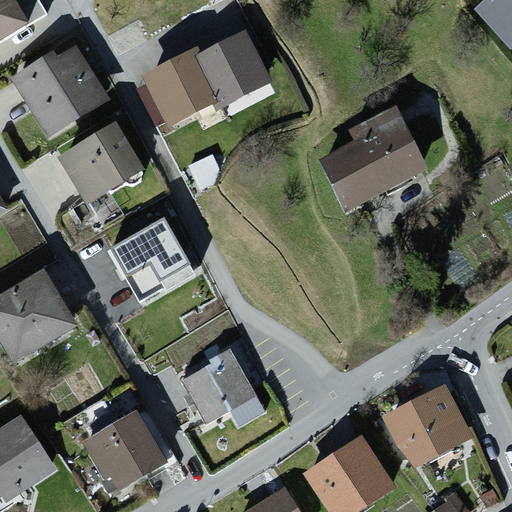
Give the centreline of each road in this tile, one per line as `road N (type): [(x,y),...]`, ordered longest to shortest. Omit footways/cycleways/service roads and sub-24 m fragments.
road 1 (residential): [(350,408),(307,349),(238,304),(76,0)]
road 2 (residential): [(210,496),(0,148)]
road 3 (residential): [(350,408),(210,496)]
road 4 (residential): [(463,340),(350,408)]
road 5 (unclassified): [(511,450),(463,340)]
